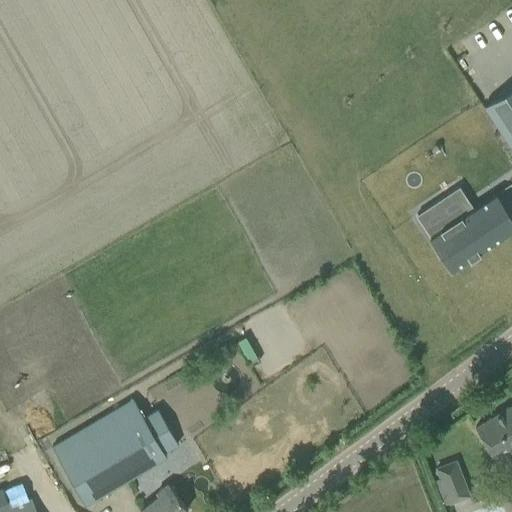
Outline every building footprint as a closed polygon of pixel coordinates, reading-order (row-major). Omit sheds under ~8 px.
[(511,87),(483,107),(511,149),(511,87)] [(428,227),(427,228),(431,235),(430,237),(451,269),(468,258),(469,260),(471,259),(469,257),(477,252),(478,254),(480,253),(479,251),(511,229),(511,219),(495,193),(464,214),(459,207),(428,227)] [(511,396),(472,422),(491,453),(505,444),(508,449),(511,446),(511,396)] [(142,416),(139,411),(133,400),(50,446),(84,503),(165,455),(163,452),(178,443),(156,407),(142,416)] [(440,479),(459,471),(455,460),(436,467),(440,479)] [(158,495),(139,510),(141,511),(182,511),(187,509),(167,484),(156,492),(158,495)] [(0,511),(35,511),(30,498),(10,506),(2,488),(0,488),(0,511)]
